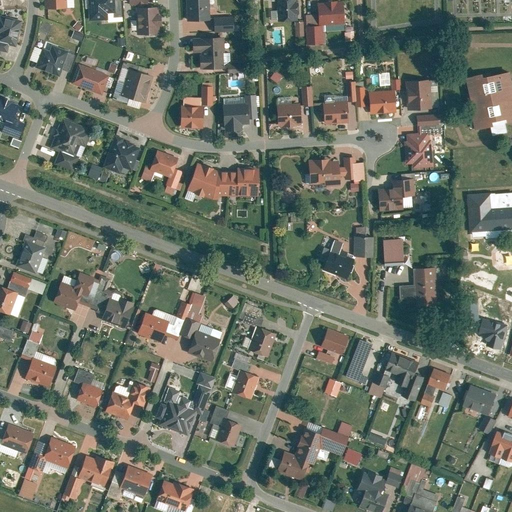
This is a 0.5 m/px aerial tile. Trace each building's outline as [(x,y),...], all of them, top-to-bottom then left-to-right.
[(44,0),(45,11),(66,10),(65,0),(44,0)] [(65,0),(66,10),(74,10),(73,0),(65,0)] [(122,1),(113,2),(113,0),(87,0),(88,23),(106,22),(106,16),(114,15),(114,19),(123,19),(122,1)] [(137,36),(159,35),(158,9),(144,9),(144,6),(146,6),(146,0),(128,0),(129,7),(135,7),(137,36)] [(208,0),(185,0),(187,23),(209,22),(208,0)] [(275,0),(277,24),(297,23),(295,0),(275,0)] [(341,4),(316,6),(318,27),(327,27),(328,34),(343,33),(342,25),(343,25),(341,4)] [(0,53),(6,55),(8,47),(15,49),(17,41),(22,22),(0,16),(0,53)] [(305,17),(306,28),(317,27),(317,16),(305,17)] [(82,28),(77,23),(72,28),(78,33),(82,28)] [(232,23),(213,24),(213,34),(233,34),(232,23)] [(302,24),(294,25),(295,38),(304,37),(302,24)] [(321,28),(305,29),(306,47),(322,46),(321,28)] [(83,36),(73,32),(70,40),(80,44),(83,36)] [(224,40),(192,42),(192,55),(198,55),(199,72),(223,71),(222,54),(224,54),(224,40)] [(35,70),(58,79),(61,71),(68,55),(68,54),(51,47),(49,53),(42,51),(41,52),(36,65),(35,70)] [(28,62),(36,65),(41,52),(33,49),(28,62)] [(74,57),(68,55),(61,71),(67,74),(74,57)] [(108,73),(114,75),(117,67),(111,65),(108,73)] [(109,77),(78,66),(71,86),(101,97),(109,77)] [(246,66),(226,67),(227,75),(246,74),(246,66)] [(120,96),(128,72),(121,70),(114,94),(120,96)] [(120,97),(144,105),(153,78),(128,70),(128,72),(120,96),(120,97)] [(281,77),(275,73),(270,80),(276,84),(281,77)] [(380,88),(390,87),(389,74),(379,75),(380,88)] [(466,82),(476,133),(494,129),(494,126),(511,121),(511,85),(510,77),(485,82),(484,78),(466,82)] [(407,112),(432,110),(430,82),(405,84),(407,112)] [(347,104),(355,104),(354,83),(346,84),(347,104)] [(212,88),(201,88),(201,107),(212,108),(212,88)] [(311,89),(300,89),(302,108),(312,107),(311,89)] [(356,109),(364,108),(363,89),(355,90),(356,109)] [(394,93),(368,95),(370,117),(396,114),(394,93)] [(244,98),(245,106),(222,107),(223,134),(241,133),(241,127),(249,126),(249,122),(257,121),(256,97),(244,98)] [(19,107),(0,100),(0,122),(5,124),(1,134),(19,141),(24,126),(13,122),(19,107)] [(182,109),(180,109),(179,129),(202,129),(202,109),(200,109),(200,100),(182,100),(182,109)] [(322,106),(324,126),(347,125),(346,104),(322,106)] [(299,108),(275,110),(277,129),(300,127),(299,108)] [(437,116),(416,118),(417,128),(435,127),(438,127),(437,116)] [(49,150),(59,154),(54,166),(72,173),(78,158),(75,157),(79,147),(85,149),(91,135),(85,133),(87,130),(62,120),(49,150)] [(435,127),(417,128),(417,136),(406,137),(407,143),(404,143),(405,166),(412,166),(412,170),(433,169),(431,141),(428,142),(427,137),(436,136),(435,127)] [(21,143),(12,140),(10,147),(18,150),(21,143)] [(139,149),(112,140),(102,169),(120,175),(122,170),(131,173),(139,149)] [(156,154),(151,166),(146,164),(142,175),(152,179),(155,169),(169,175),(166,183),(181,188),(184,181),(179,180),(183,169),(175,167),(177,161),(156,154)] [(340,187),(339,179),(344,178),(344,182),(353,181),(353,184),(364,183),(363,164),(355,164),(355,159),(343,159),(343,169),(339,169),(338,163),(330,164),(330,160),(307,161),(309,187),(324,186),(324,188),(340,187)] [(212,202),(219,202),(219,198),(228,195),(228,173),(219,172),(197,164),(186,192),(212,202)] [(102,170),(91,166),(87,177),(98,181),(102,170)] [(258,172),(228,173),(228,195),(258,195),(258,172)] [(99,182),(105,185),(108,178),(102,175),(99,182)] [(402,212),(401,199),(414,198),(413,180),(391,182),(391,190),(377,191),(378,213),(402,212)] [(358,185),(350,186),(350,193),(358,193),(358,185)] [(511,191),(468,194),(470,233),(473,232),(474,236),(503,235),(511,234),(511,191)] [(55,237),(64,240),(67,231),(58,228),(55,237)] [(353,259),(372,260),(373,239),(354,239),(353,259)] [(319,262),(325,265),(322,272),(347,281),(353,264),(338,258),(343,245),(334,241),(330,252),(323,250),(319,262)] [(14,269),(35,277),(45,250),(25,242),(14,269)] [(384,265),(403,264),(402,242),(383,243),(384,265)] [(413,272),(414,287),(399,289),(400,302),(415,301),(416,303),(438,302),(436,270),(413,272)] [(46,286),(14,274),(10,284),(41,296),(46,286)] [(122,294),(114,291),(110,293),(106,291),(109,281),(99,278),(98,282),(94,281),(92,286),(88,297),(81,295),(77,305),(95,311),(94,314),(104,318),(110,301),(118,304),(119,300),(122,301),(123,298),(122,294)] [(73,292),(75,293),(75,294),(59,288),(53,304),(75,313),(77,305),(81,295),(88,297),(92,286),(77,280),(73,292)] [(0,288),(0,314),(8,318),(18,295),(0,288)] [(199,324),(201,318),(198,316),(204,299),(192,294),(188,306),(182,303),(175,319),(184,322),(185,319),(199,324)] [(224,303),(230,310),(239,302),(233,295),(224,303)] [(102,322),(125,330),(133,309),(132,309),(133,305),(119,300),(118,304),(110,301),(104,318),(102,322)] [(262,311),(244,304),(239,319),(243,321),(242,324),(261,331),(264,321),(259,319),(262,311)] [(154,311),(152,318),(145,315),(137,336),(161,344),(163,337),(176,342),(184,322),(154,311)] [(508,326),(483,319),(476,342),(502,349),(508,326)] [(196,336),(200,325),(185,320),(179,337),(192,342),(187,356),(211,365),(218,344),(196,336)] [(19,333),(27,335),(31,325),(23,323),(19,333)] [(196,336),(218,344),(222,334),(200,326),(196,336)] [(14,333),(0,327),(0,339),(10,343),(14,333)] [(247,352),(267,360),(276,336),(255,329),(247,352)] [(348,337),(328,330),(321,349),(341,357),(348,337)] [(28,342),(38,346),(41,336),(31,333),(28,342)] [(359,341),(345,379),(364,386),(367,379),(361,377),(372,347),(359,341)] [(22,355),(33,359),(38,346),(28,342),(26,342),(22,355)] [(384,372),(397,377),(394,385),(405,390),(402,399),(416,404),(425,380),(417,377),(422,365),(392,353),(384,372)] [(249,359),(236,354),(234,360),(247,364),(249,359)] [(334,359),(318,354),(316,361),(331,366),(334,359)] [(55,369),(32,360),(25,381),(48,389),(55,369)] [(252,366),(234,360),(231,369),(249,375),(252,366)] [(147,382),(154,385),(160,368),(151,365),(149,372),(151,373),(147,382)] [(73,384),(81,387),(76,402),(95,409),(102,391),(90,387),(94,376),(78,370),(73,384)] [(239,373),(231,394),(250,402),(258,380),(239,373)] [(376,373),(368,394),(381,399),(389,378),(376,373)] [(216,380),(200,374),(195,385),(211,391),(216,380)] [(433,375),(428,387),(444,393),(449,381),(433,375)] [(324,395),(336,399),(341,385),(329,381),(324,395)] [(133,384),(126,401),(111,396),(105,414),(127,422),(133,406),(142,410),(150,390),(133,384)] [(155,420),(161,422),(159,427),(187,438),(196,415),(201,417),(211,392),(198,387),(189,412),(187,411),(190,402),(180,398),(177,407),(175,407),(180,393),(168,389),(163,404),(167,406),(167,407),(160,405),(155,420)] [(428,387),(425,396),(433,399),(436,390),(428,387)] [(488,418),(495,399),(472,390),(465,409),(488,418)] [(441,406),(448,409),(452,398),(446,395),(441,406)] [(425,396),(421,406),(431,410),(435,400),(433,399),(425,396)] [(209,424),(220,429),(215,443),(233,449),(241,427),(226,422),(229,413),(216,408),(209,424)] [(198,422),(205,424),(209,413),(204,411),(201,418),(200,417),(198,422)] [(479,431),(488,436),(496,423),(486,418),(479,431)] [(33,435),(8,426),(0,446),(25,456),(33,435)] [(303,431),(292,461),(283,457),(277,473),(301,483),(308,465),(313,467),(319,450),(341,459),(348,441),(322,431),(319,437),(303,431)] [(508,438),(497,435),(489,457),(500,461),(508,438)] [(511,439),(508,438),(500,461),(511,465),(511,439)] [(42,474),(46,463),(67,470),(75,448),(51,439),(43,459),(33,455),(27,469),(35,472),(42,474)] [(362,456),(348,450),(343,462),(357,468),(362,456)] [(94,461),(86,458),(77,479),(103,489),(113,465),(95,458),(94,461)] [(118,500),(122,491),(143,499),(152,476),(128,468),(124,476),(115,473),(106,496),(118,500)] [(402,472),(391,468),(389,474),(400,478),(402,472)] [(35,472),(27,469),(23,481),(30,484),(35,472)] [(365,481),(361,479),(357,492),(379,500),(384,487),(380,486),(383,479),(368,474),(365,481)] [(401,480),(389,475),(386,485),(398,489),(401,480)] [(63,497),(73,501),(80,481),(70,477),(63,497)] [(490,489),(493,480),(488,478),(484,487),(490,489)] [(18,497),(31,502),(37,486),(24,481),(18,497)] [(172,486),(163,482),(155,503),(177,511),(184,511),(193,491),(173,483),(172,486)] [(295,498),(302,501),(307,488),(300,485),(295,498)] [(420,488),(409,511),(433,511),(439,495),(420,488)] [(85,511),(98,511),(104,496),(93,492),(85,511)] [(364,495),(359,509),(367,511),(381,511),(385,503),(364,495)]
